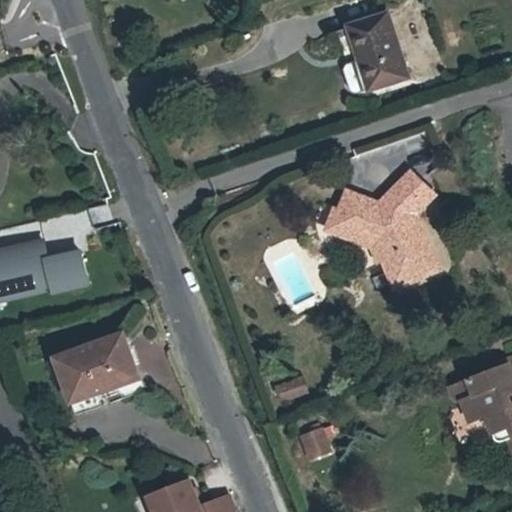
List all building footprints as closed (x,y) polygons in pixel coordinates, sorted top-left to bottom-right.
[(380,28),(344,40),(356,74),(366,102),(402,91),(380,28)] [(366,102),(356,74),(345,78),(342,84),(349,103),(355,107),(366,102)] [(343,225),(335,244),(362,256),(370,273),(372,272),(383,299),(428,280),(405,224),(423,204),(401,182),(380,203),(384,206),(371,220),(357,215),(359,211),(336,202),(329,219),(343,225)] [(384,206),(380,203),(369,215),(359,211),(357,215),(371,220),(384,206)] [(318,238),(335,244),(343,225),(329,219),(327,218),(318,238)] [(0,301),(92,281),(89,243),(55,251),(49,234),(0,241),(0,301)] [(116,336),(55,357),(70,400),(131,378),(116,336)] [(503,435),(507,443),(511,440),(511,416),(506,402),(511,399),(511,363),(499,370),(500,374),(441,400),(445,407),(452,411),(463,433),(478,427),(486,442),(503,435)] [(288,388),(263,398),(268,410),(294,401),(288,388)] [(503,435),(486,442),(490,451),(503,444),(507,443),(503,435)] [(310,440),(292,447),(301,468),(319,460),(310,440)] [(511,440),(507,443),(503,444),(511,462),(511,440)] [(223,511),(222,505),(201,511),(192,511),(183,484),(141,495),(146,511),(223,511)]
